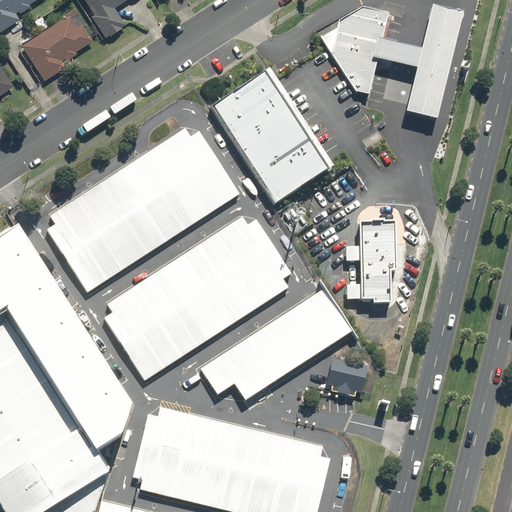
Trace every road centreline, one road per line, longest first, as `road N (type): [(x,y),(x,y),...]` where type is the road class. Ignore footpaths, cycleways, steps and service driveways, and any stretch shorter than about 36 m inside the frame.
road 1 (primary): [(399,511),(511,43)]
road 2 (tertiary): [(0,160),(254,0)]
road 3 (primary): [(511,295),(460,511)]
